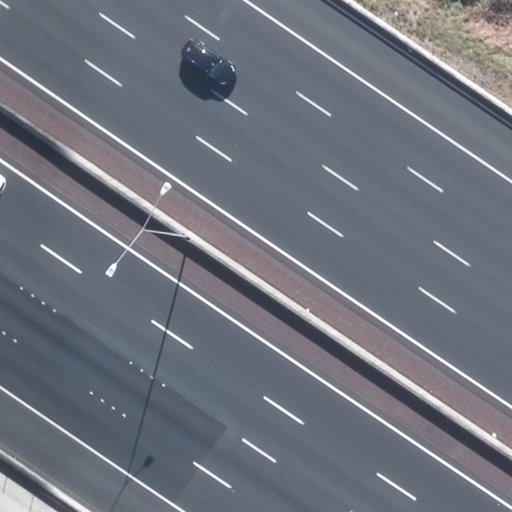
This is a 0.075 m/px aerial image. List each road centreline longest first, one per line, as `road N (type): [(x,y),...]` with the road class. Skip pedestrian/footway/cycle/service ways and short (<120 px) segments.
road 1 (motorway): [(74,0),(511,292)]
road 2 (motorway): [(357,511),(0,266)]
